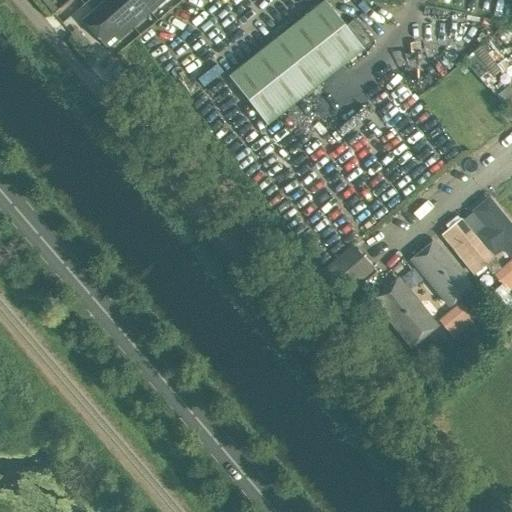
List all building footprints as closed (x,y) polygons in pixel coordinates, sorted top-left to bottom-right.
[(138,0),(107,0),(83,21),(101,43),(144,6),(138,0)] [(162,0),(138,0),(144,6),(149,12),(162,0)] [(266,125),(351,60),(363,50),(325,1),(228,77),(266,125)] [(234,40),(239,48),(260,36),(256,28),(234,40)] [(83,37),(77,43),(82,49),(89,44),(83,37)] [(408,83),(441,72),(430,40),(416,45),(420,54),(401,61),(408,83)] [(135,69),(121,81),(129,90),(143,77),(135,69)] [(502,104),(511,95),(511,90),(508,86),(495,96),(502,104)] [(273,139),(286,132),(280,121),(267,127),(273,139)] [(511,226),(488,197),(473,210),(486,227),(477,234),(494,254),(503,248),(511,258),(511,256),(511,226)] [(461,217),(442,232),(474,271),(493,256),(461,217)] [(473,286),(433,239),(410,259),(449,306),(473,286)] [(355,251),(327,274),(342,293),(370,271),(355,251)] [(511,289),(511,275),(504,265),(501,268),(493,274),(502,285),(508,293),(511,289)] [(399,275),(371,297),(411,347),(438,325),(399,275)] [(511,291),(508,295),(511,299),(511,301),(499,313),(511,328),(511,291)] [(460,302),(449,310),(464,330),(475,320),(469,313),(460,302)] [(464,330),(449,310),(445,313),(438,319),(447,330),(453,338),(464,330)]
